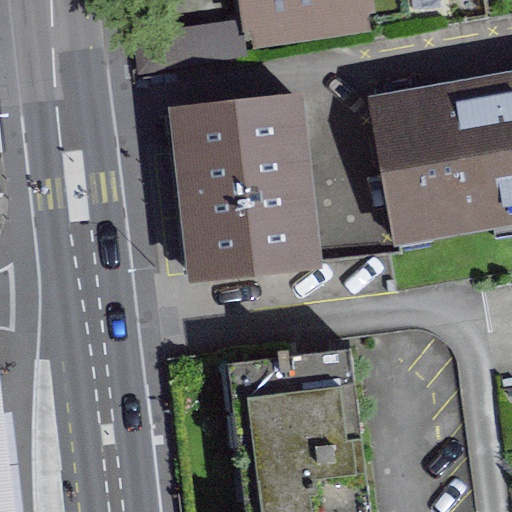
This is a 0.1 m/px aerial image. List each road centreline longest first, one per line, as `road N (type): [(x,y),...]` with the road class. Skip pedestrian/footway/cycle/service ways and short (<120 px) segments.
road 1 (primary): [(87,281),(53,0)]
road 2 (primary): [(115,511),(87,281)]
